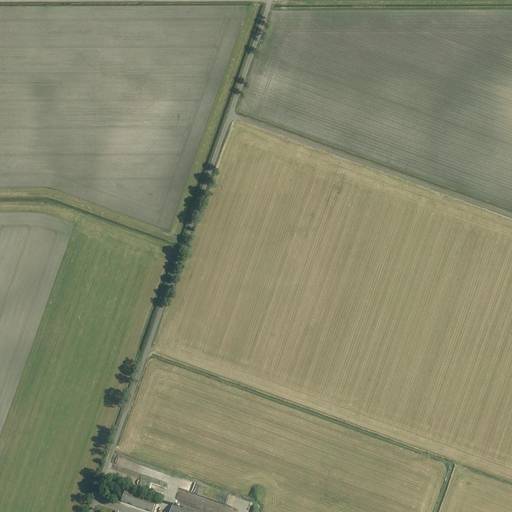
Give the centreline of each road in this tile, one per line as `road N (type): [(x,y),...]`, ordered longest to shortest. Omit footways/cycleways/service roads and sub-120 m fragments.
road 1 (unclassified): [(90,511),(229,115)]
road 2 (unclassified): [(511,216),(229,115)]
road 3 (track): [(0,0),(169,0)]
road 4 (unclassified): [(229,115),(270,0)]
